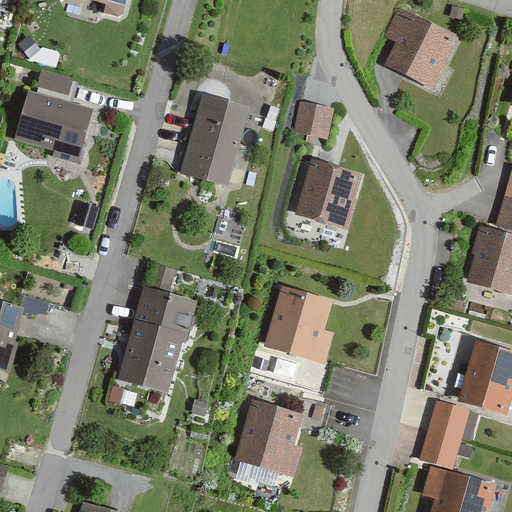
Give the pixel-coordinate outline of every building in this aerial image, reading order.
[(71,0),(104,8),(102,17),(122,22),(127,0),(71,0)] [(456,43),(399,12),(383,40),(396,47),(386,67),(430,91),(456,43)] [(42,75),(35,96),(72,107),(78,86),(42,75)] [(35,96),(28,94),(14,145),(78,163),(93,113),(72,107),(35,96)] [(244,113),(199,101),(177,177),(223,190),(244,113)] [(334,113),(300,105),(292,138),(326,146),(334,113)] [(361,180),(310,165),(294,219),(348,235),(357,205),(354,203),(361,180)] [(511,202),(505,201),(496,235),(511,239),(511,202)] [(511,239),(496,235),(480,231),(466,284),(511,296),(511,239)] [(152,268),(146,292),(170,298),(176,274),(152,268)] [(146,292),(140,290),(116,383),(164,395),(179,337),(186,339),(195,305),(170,298),(146,292)] [(330,306),(281,292),(265,350),(323,366),(330,339),(322,336),(330,306)] [(22,313),(0,307),(0,371),(9,374),(17,348),(12,346),(22,313)] [(511,398),(511,356),(475,346),(458,404),(506,418),(511,398)] [(301,419),(250,404),(233,462),(295,480),(302,454),(292,450),(301,419)] [(467,413),(435,404),(419,463),(450,472),(467,413)] [(489,511),(496,489),(432,471),(424,499),(438,503),(434,511),(489,511)]
